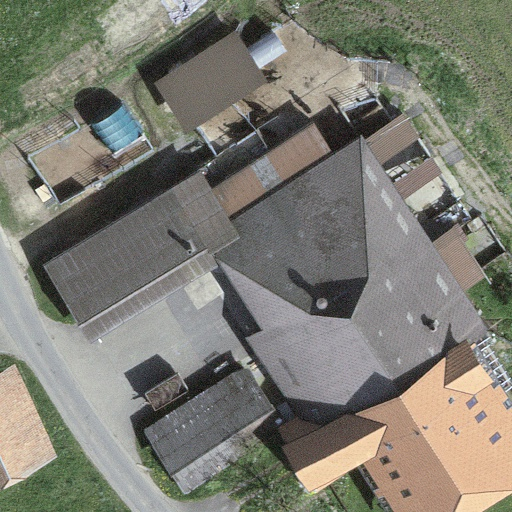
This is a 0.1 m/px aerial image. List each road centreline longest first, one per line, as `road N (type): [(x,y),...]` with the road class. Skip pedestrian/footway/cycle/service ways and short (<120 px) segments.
road 1 (track): [(59,371),(210,288),(245,343),(101,435)]
road 2 (track): [(0,257),(324,65)]
road 3 (unclassified): [(169,511),(82,415),(0,265)]
